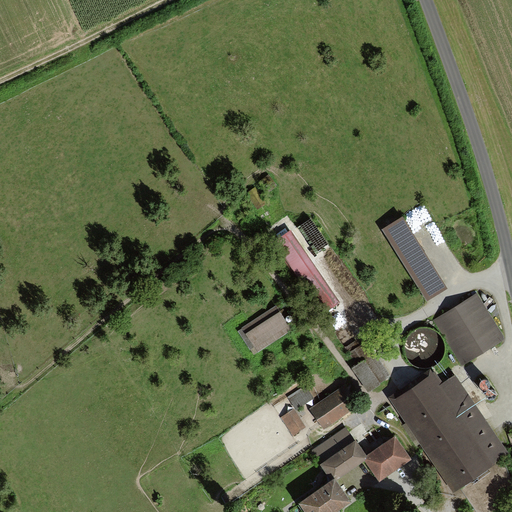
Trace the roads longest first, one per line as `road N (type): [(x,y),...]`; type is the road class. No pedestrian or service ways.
road 1 (tertiary): [(426,0),(496,198),(511,272)]
road 2 (track): [(0,84),(180,0)]
